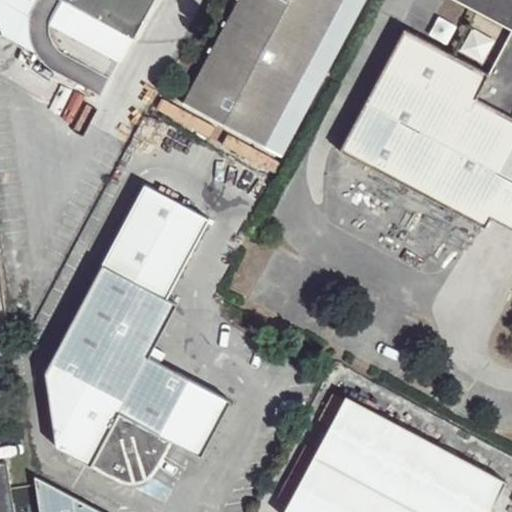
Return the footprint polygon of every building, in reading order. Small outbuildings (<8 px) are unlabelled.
[(122,58),(134,34),(66,0),(0,0),(0,30),(1,32),(34,49),(30,40),(29,30),(31,20),(33,13),(122,58)] [(66,0),(134,34),(151,0),(66,0)] [(231,0),(180,101),(283,153),(367,0),(231,0)] [(511,0),(457,0),(510,28),(487,74),(405,33),(340,151),(484,224),(490,214),(497,202),(511,209),(511,0)] [(147,172),(47,361),(56,439),(114,466),(136,471),(148,469),(169,432),(200,445),(230,389),(147,345),(175,291),(165,285),(208,205),(147,172)] [(511,209),(497,202),(490,214),(511,224),(511,209)] [(486,511),(508,471),(346,387),(285,507),(295,511),(486,511)] [(0,511),(16,511),(9,458),(0,459),(0,511)] [(111,511),(38,472),(42,511),(111,511)]
